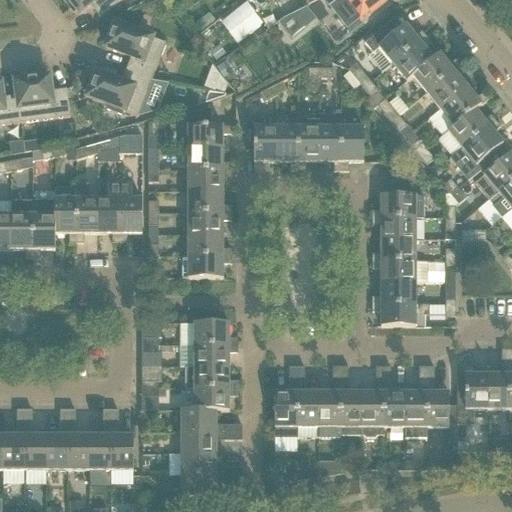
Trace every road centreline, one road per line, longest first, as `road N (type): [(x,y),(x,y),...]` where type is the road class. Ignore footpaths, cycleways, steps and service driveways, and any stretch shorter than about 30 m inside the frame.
road 1 (residential): [(258,302),(263,195),(352,190),(358,351)]
road 2 (unclassified): [(0,396),(114,396),(130,373),(130,307)]
road 3 (residential): [(358,351),(428,350),(472,333),(511,333)]
road 4 (unclassified): [(0,281),(124,289),(130,307)]
road 5 (residential): [(258,489),(258,355)]
road 6 (residential): [(130,307),(258,302)]
